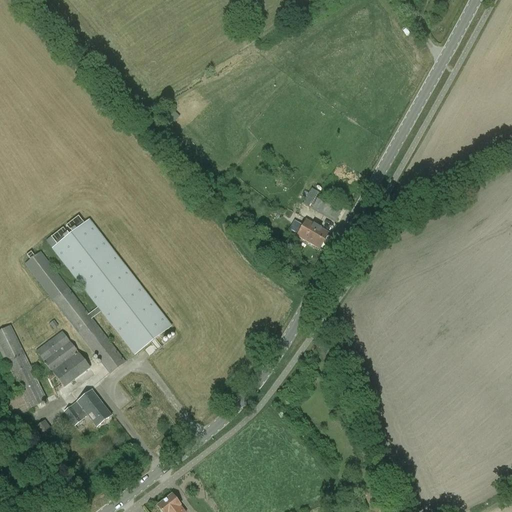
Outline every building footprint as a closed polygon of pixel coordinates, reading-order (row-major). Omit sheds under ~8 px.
[(311,189),(303,203),(312,209),(311,210),(335,223),(344,207),(344,206),(321,193),(321,194),(320,194),(311,189)] [(272,204),(269,209),(280,218),(284,214),(272,204)] [(30,261),(25,265),(69,323),(77,333),(109,376),(126,363),(125,362),(94,321),(93,322),(92,319),(100,313),(133,356),(134,356),(170,329),(171,327),(89,220),(84,224),(78,217),(66,226),(71,234),(68,236),(63,229),(46,242),(52,249),(97,309),(88,316),(40,253),(34,257),(31,253),(26,256),(30,261)] [(306,221),(296,237),(320,250),(329,234),(306,221)] [(11,326),(0,331),(0,353),(5,365),(7,365),(29,411),(47,401),(25,355),(11,326)] [(61,332),(36,352),(64,389),(90,369),(61,332)] [(76,404),(64,413),(74,427),(86,416),(96,429),(111,417),(92,391),(76,404)] [(44,421),(29,433),(49,460),(64,448),(44,421)] [(172,495),(157,507),(161,511),(183,511),(179,507),(180,506),(172,495)]
